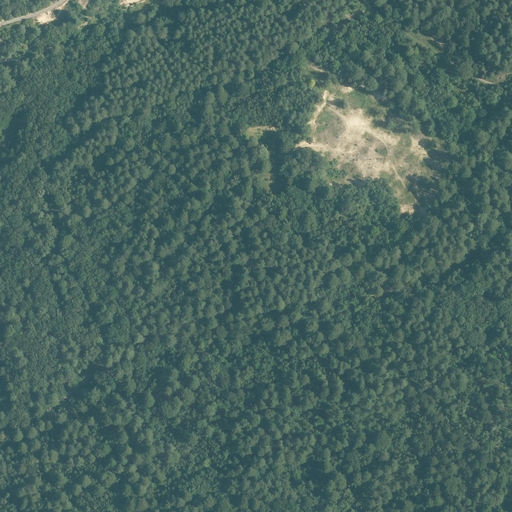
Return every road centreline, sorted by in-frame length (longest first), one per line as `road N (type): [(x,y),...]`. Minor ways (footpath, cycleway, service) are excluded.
road 1 (track): [(95,370),(106,344),(61,255),(54,216),(153,121),(242,78),(304,62),(364,10),(382,12),(482,80),(511,84)]
road 2 (track): [(105,368),(220,354),(444,278)]
road 3 (track): [(0,448),(105,368)]
